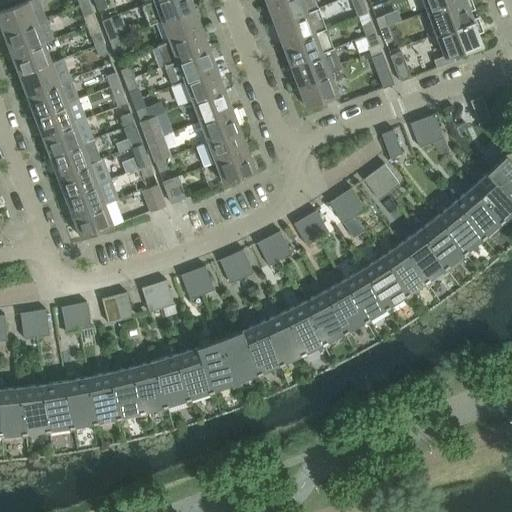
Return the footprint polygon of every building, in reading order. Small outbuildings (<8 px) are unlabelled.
[(39,0),(27,0),(0,10),(0,24),(4,34),(46,18),(39,0)] [(94,0),(98,10),(107,7),(104,0),(94,0)] [(162,20),(194,8),(190,0),(153,0),(154,0),(142,5),(149,24),(161,20),(162,20)] [(276,0),(267,4),(275,24),(318,7),(315,0),(276,0)] [(351,0),(358,15),(368,11),(363,0),(351,0)] [(422,0),(427,11),(455,0),(422,0)] [(473,4),(471,0),(455,0),(427,11),(435,33),(478,17),(477,17),(473,18),(468,6),(473,4)] [(83,16),(93,12),(89,2),(79,5),(83,16)] [(282,44),(326,28),(318,7),(275,24),(282,44)] [(169,40),(201,28),(194,8),(162,20),(169,40)] [(384,14),(375,18),(380,29),(388,25),(384,14)] [(477,28),(481,26),(478,17),(435,33),(444,57),(482,43),(477,28)] [(43,41),(54,37),(46,18),(4,34),(11,54),(44,42),(43,41)] [(374,32),(370,22),(362,25),(366,36),(374,32)] [(380,29),(385,41),(393,38),(388,25),(380,29)] [(114,26),(105,29),(109,40),(118,37),(114,26)] [(164,65),(209,48),(201,28),(169,40),(170,41),(157,46),(164,65)] [(290,64),(333,48),(326,28),(282,44),(290,64)] [(100,30),(90,34),(95,45),(104,42),(100,30)] [(370,46),(379,43),(374,32),(366,36),(370,46)] [(114,51),(122,47),(118,37),(109,40),(114,51)] [(19,74),(51,62),(44,42),(11,54),(19,74)] [(99,57),(108,53),(104,42),(95,45),(99,57)] [(172,84),(184,80),(184,81),(217,68),(209,48),(164,65),(172,84)] [(322,53),(334,48),(333,48),(290,64),(297,85),(330,72),(322,53)] [(411,77),(404,58),(401,51),(390,56),(400,81),(411,77)] [(394,83),(382,52),(371,57),(383,88),(394,83)] [(26,94),(70,78),(62,58),(51,62),(19,74),(26,94)] [(129,66),(121,69),(125,80),(134,77),(129,66)] [(192,101),(224,89),(217,68),(184,81),(192,101)] [(115,72),(106,75),(110,86),(119,82),(115,72)] [(306,106),(338,94),(330,72),(297,85),(306,106)] [(129,91),(138,88),(134,77),(125,80),(129,91)] [(70,78),(26,94),(34,115),(78,98),(70,78)] [(127,103),(126,103),(119,82),(110,86),(117,106),(127,103)] [(200,121),(232,109),(224,89),(192,101),(200,121)] [(470,100),(479,124),(491,119),(482,95),(470,100)] [(42,135),(85,118),(78,98),(34,115),(42,135)] [(145,107),(136,111),(140,121),(149,117),(145,107)] [(207,141),(240,129),(232,109),(200,121),(207,141)] [(130,112),(121,116),(125,126),(134,123),(130,112)] [(443,136),(434,113),(422,118),(430,141),(443,136)] [(157,115),(149,118),(149,117),(140,121),(148,141),(164,135),(157,115)] [(49,155),(93,138),(85,118),(42,135),(49,155)] [(422,118),(410,122),(419,147),(431,142),(430,141),(422,118)] [(126,126),(123,127),(132,147),(142,143),(134,123),(125,126),(126,126)] [(204,166),(247,149),(240,129),(207,141),(196,146),(204,166)] [(381,133),(390,158),(402,153),(393,129),(381,133)] [(155,161),(172,155),(164,135),(148,141),(155,161)] [(448,150),(443,136),(430,141),(431,142),(432,142),(441,153),(448,150)] [(57,175),(101,159),(93,138),(49,155),(57,175)] [(223,183),(255,171),(247,149),(204,166),(215,162),(223,183)] [(511,151),(505,155),(487,171),(511,197),(511,151)] [(146,153),(136,156),(140,167),(150,163),(146,153)] [(166,157),(172,155),(155,161),(159,172),(170,168),(166,157)] [(101,159),(57,175),(65,195),(108,179),(101,159)] [(144,177),(154,174),(150,163),(140,167),(144,177)] [(388,192),(399,184),(384,163),(373,171),(388,192)] [(373,171),(363,178),(379,199),(388,192),(373,171)] [(500,219),(511,208),(511,197),(487,171),(471,187),(500,219)] [(176,175),(162,180),(171,203),(185,197),(176,175)] [(72,215),(116,199),(108,179),(65,195),(72,215)] [(150,211),(156,209),(165,205),(157,184),(142,190),(150,211)] [(353,216),(365,209),(350,187),(339,195),(353,216)] [(481,235),(500,219),(471,187),(453,201),(481,235)] [(339,195),(329,201),(343,223),(353,216),(339,195)] [(105,203),(116,199),(72,215),(80,237),(113,225),(105,203)] [(463,250),(481,235),(453,201),(436,216),(463,250)] [(317,239),(329,232),(316,209),(304,216),(317,239)] [(293,223),(306,245),(317,239),(304,216),(293,223)] [(444,265),(463,250),(436,216),(418,230),(444,265)] [(292,253),(280,230),(268,236),(280,259),(292,253)] [(424,279),(444,265),(418,230),(399,243),(424,279)] [(257,242),(269,265),(280,259),(268,236),(257,242)] [(405,292),(424,279),(399,243),(380,256),(405,292)] [(253,272),(243,248),(230,254),(241,278),(253,272)] [(219,259),(230,283),(241,278),(230,254),(219,259)] [(384,305),(405,292),(380,256),(361,268),(384,305)] [(214,289),(205,265),(192,270),(201,294),(214,289)] [(384,305),(361,268),(342,280),(364,317),(384,305)] [(180,274),(190,298),(201,294),(192,270),(180,274)] [(174,304),(166,279),(153,283),(161,308),(174,304)] [(364,317),(342,280),(322,291),(343,330),(364,317)] [(141,287),(149,312),(161,308),(153,283),(141,287)] [(133,316),(126,291),(113,294),(120,320),(133,316)] [(322,341),(343,330),(322,291),(302,302),(322,341)] [(101,297),(108,323),(120,320),(113,294),(101,297)] [(91,326),(86,301),(73,303),(78,329),(91,326)] [(322,341),(302,302),(282,312),(300,351),(322,341)] [(61,306),(66,331),(78,329),(73,303),(61,306)] [(49,334),(46,308),(32,310),(36,336),(49,334)] [(20,312),(23,338),(36,336),(32,310),(20,312)] [(279,361),(300,351),(282,312),(261,321),(279,361)] [(279,361),(261,321),(240,330),(257,371),(279,361)] [(257,371),(240,330),(219,339),(234,380),(257,371)] [(234,380),(219,339),(197,346),(212,388),(234,380)] [(176,353),(189,395),(212,388),(197,346),(176,353)] [(189,395),(176,353),(154,360),(166,402),(189,395)] [(166,402),(154,360),(132,366),(143,408),(166,402)] [(143,408),(132,366),(110,371),(120,414),(143,408)] [(96,419),(120,414),(110,371),(88,376),(96,419)] [(73,423),(96,419),(88,376),(65,380),(73,423)] [(49,427),(73,423),(65,380),(43,383),(49,427)] [(25,430),(49,427),(43,383),(20,386),(25,430)] [(0,415),(1,432),(25,430),(20,386),(0,388),(0,415)]
